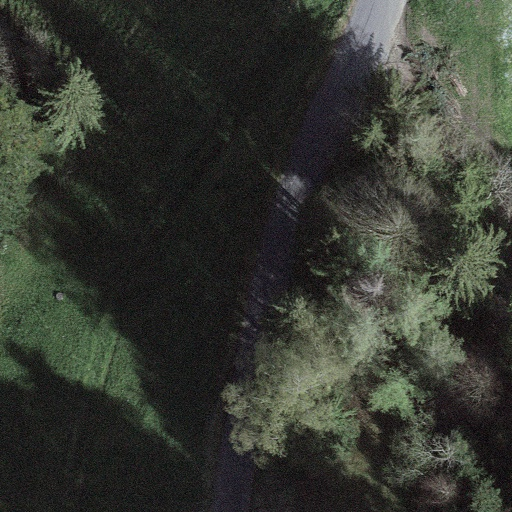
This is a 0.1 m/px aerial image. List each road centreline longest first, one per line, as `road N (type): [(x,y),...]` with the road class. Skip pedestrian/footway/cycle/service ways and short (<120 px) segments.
road 1 (track): [(316,0),(143,236),(115,295),(63,511)]
road 2 (unclassified): [(381,0),(266,277),(228,511)]
